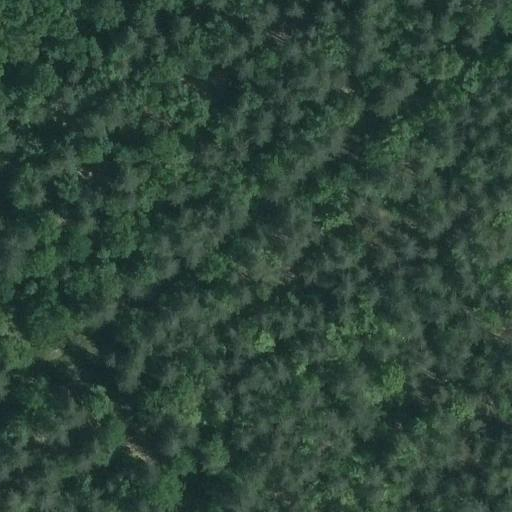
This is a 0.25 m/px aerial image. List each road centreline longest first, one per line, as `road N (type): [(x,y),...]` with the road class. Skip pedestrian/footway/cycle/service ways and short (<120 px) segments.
road 1 (track): [(0,394),(511,31)]
road 2 (track): [(214,511),(89,333)]
